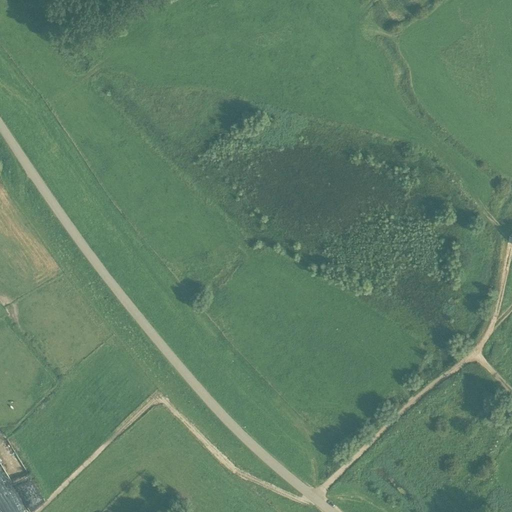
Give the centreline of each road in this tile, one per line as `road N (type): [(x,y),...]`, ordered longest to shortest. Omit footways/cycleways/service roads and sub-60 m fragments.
road 1 (unclassified): [(0,124),(187,376),(242,435),(335,511)]
road 2 (track): [(0,171),(90,297),(212,438),(208,444)]
road 3 (track): [(511,237),(492,326),(476,351),(313,494)]
road 4 (track): [(372,0),(354,18),(372,88),(437,149),(511,238)]
road 5 (track): [(37,511),(149,401),(162,398),(208,444)]
road 6 (track): [(158,48),(103,64),(42,104),(22,105),(0,85)]
road 7 (track): [(208,444),(272,486),(302,499),(313,494)]
